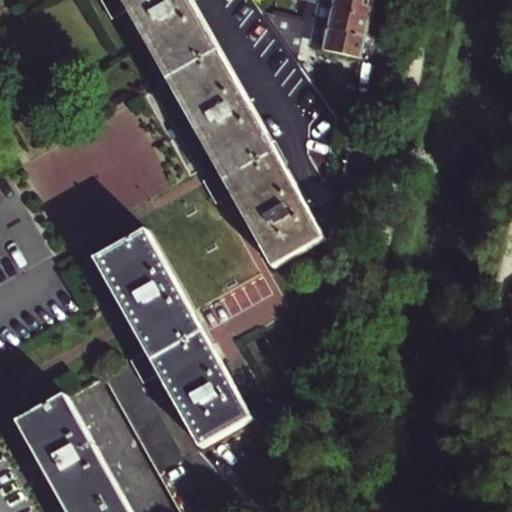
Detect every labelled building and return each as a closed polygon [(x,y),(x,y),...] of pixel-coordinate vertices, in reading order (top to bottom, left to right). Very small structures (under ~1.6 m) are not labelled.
[(128,10),(122,0),(102,0),(113,19),(117,17),(128,10)] [(275,270),(329,239),(289,169),(286,164),(274,143),(272,139),(193,0),(122,0),(128,10),(132,16),(218,169),(221,173),(233,194),(236,200),(275,270)] [(373,17),(377,0),(304,0),(308,3),(373,17)] [(368,39),(373,17),(308,3),(304,26),(368,39)] [(314,50),(364,61),(368,39),(304,26),(272,19),(306,66),(311,66),(314,50)] [(286,164),(290,162),(278,141),(274,143),(286,164)] [(215,204),(233,194),(221,173),(203,183),(215,204)] [(204,449),(256,420),(216,350),(213,344),(201,323),(198,318),(150,231),(98,260),(146,346),(150,353),(161,373),(164,379),(204,449)] [(213,344),(217,342),(206,320),(201,323),(213,344)] [(146,382),(161,373),(150,353),(134,362),(146,382)] [(180,511),(202,511),(213,506),(132,362),(105,377),(180,511)] [(134,511),(70,397),(21,424),(41,459),(49,473),(70,511),(134,511)] [(43,477),(49,473),(41,459),(35,462),(43,477)]
